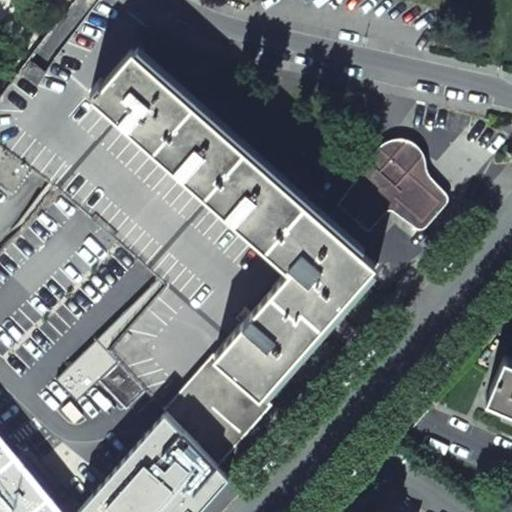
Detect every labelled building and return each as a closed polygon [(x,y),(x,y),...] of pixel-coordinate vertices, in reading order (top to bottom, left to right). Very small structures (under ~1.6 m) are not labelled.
[(151,66),(132,49),(101,84),(98,81),(90,90),(93,92),(92,94),(289,268),(214,353),(212,352),(163,407),(183,429),(217,463),(223,456),(271,403),(260,392),(374,263),(345,238),(325,220),(241,146),(151,66)] [(37,82),(22,69),(0,97),(0,143),(32,168),(44,176),(52,183),(113,236),(153,271),(167,284),(109,350),(163,407),(167,402),(212,352),(214,353),(289,268),(92,94),(53,59),(37,82)] [(325,220),(345,238),(358,223),(367,230),(369,230),(371,228),(384,214),(388,212),(392,212),(399,218),(410,227),(416,230),(422,229),(427,226),(446,206),(448,201),(447,195),(443,191),(435,183),(430,177),(428,174),(426,167),(426,159),(424,154),(421,149),(413,143),(404,140),(394,139),(385,143),(377,149),(336,203),(336,206),(337,206),(325,220)] [(32,168),(0,143),(0,184),(13,194),(32,168)] [(167,284),(153,271),(114,315),(72,362),(137,431),(163,407),(109,350),(167,284)] [(511,358),(503,355),(485,397),(511,408),(511,358)] [(108,511),(61,511),(0,437),(0,511),(189,511),(212,486),(219,478),(225,472),(222,468),(217,463),(183,429),(108,511)]
